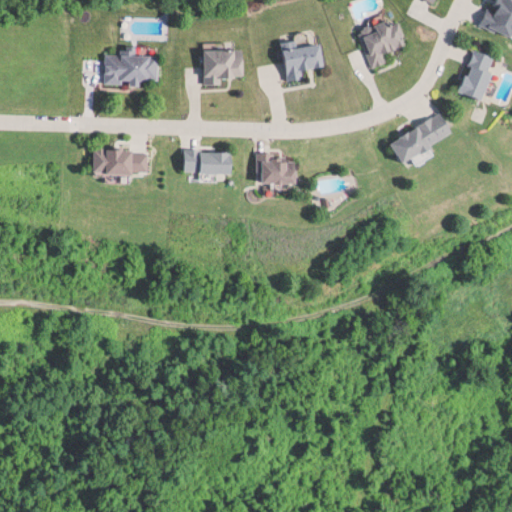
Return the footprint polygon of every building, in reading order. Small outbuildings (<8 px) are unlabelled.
[(373,67),(391,60),(388,53),(410,45),(402,20),(393,23),(391,18),(360,29),(373,67)] [(327,66),(325,43),(284,47),(287,80),(306,78),(305,68),(327,66)] [(107,48),(107,81),(160,82),(161,49),(107,48)] [(222,82),(222,76),(247,76),(247,48),(205,48),(205,82),(222,82)] [(492,99),(504,56),(477,48),(465,91),(492,99)] [(461,134),(449,112),(398,139),(410,161),(461,134)] [(99,148),(99,172),(152,172),(152,147),(99,148)] [(238,149),(188,149),(188,171),(238,172),(238,149)] [(262,152),(262,182),(303,183),(303,159),(277,159),(277,152),(262,152)]
